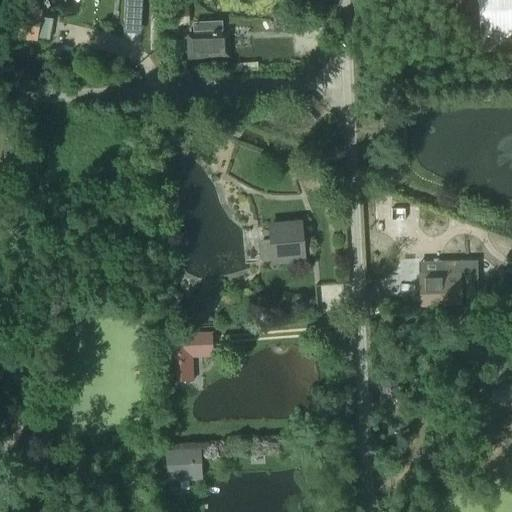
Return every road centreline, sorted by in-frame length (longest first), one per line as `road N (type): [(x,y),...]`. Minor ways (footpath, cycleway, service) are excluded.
road 1 (unclassified): [(342,87),(365,511)]
road 2 (unclassified): [(342,87),(0,102)]
